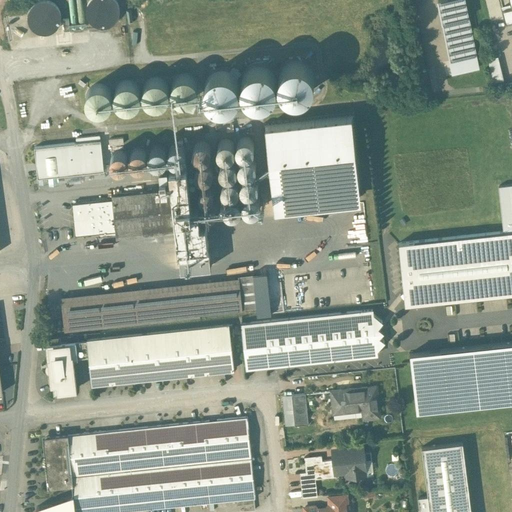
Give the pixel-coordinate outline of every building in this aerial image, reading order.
[(51,1),(47,0),(41,0),(40,0),(37,2),(34,4),(31,6),(29,9),(28,13),(28,16),(28,20),(29,23),(31,26),(34,29),(37,31),(40,32),(43,33),(47,33),(51,32),(54,30),(56,28),(59,25),(60,22),(61,18),(61,15),(60,11),(59,8),(56,5),(54,3),(51,1)] [(89,0),(90,0),(88,3),(87,7),(86,10),(87,14),(88,17),(90,20),(92,23),(95,25),(98,26),(102,27),(106,27),(109,26),(112,24),(115,22),(117,19),(119,16),(119,12),(119,8),(119,5),(117,2),(115,0),(89,0)] [(465,0),(438,0),(450,61),(476,56),(465,0)] [(511,20),(511,0),(510,0),(511,2),(502,4),(506,22),(511,20)] [(500,56),(491,57),(493,80),(503,79),(500,56)] [(300,62),(296,61),(293,62),(289,63),(286,65),(284,67),(281,70),(280,73),(279,76),(279,80),(279,83),(281,87),(283,90),(285,92),(288,94),(291,96),(295,96),(298,96),(302,95),(305,94),(308,92),(310,89),(312,86),(313,83),(314,80),(314,76),(313,73),(311,70),(309,67),(306,64),(303,63),(300,62)] [(263,66),(259,65),(256,66),(252,67),(249,69),(246,71),(244,74),(243,77),(242,80),(242,84),(242,87),(244,91),(246,94),(248,96),(251,98),(254,99),(258,100),(261,100),(265,99),(268,98),(271,96),(273,93),(275,90),(276,87),(277,84),(277,80),(276,77),(274,73),(272,71),(269,68),(266,67),(263,66)] [(225,70),(222,69),(218,70),(215,71),(212,72),(209,75),(207,78),(206,81),(205,84),(205,88),(205,91),(206,95),(208,98),(211,100),(214,102),(217,103),(220,104),(224,104),(227,103),(231,102),(234,100),(236,97),(238,94),(239,91),(240,87),(239,84),(238,81),(237,77),(235,75),(232,72),(229,71),(225,70)] [(197,92),(198,87),(197,82),(194,78),(189,75),(184,74),(179,75),(175,78),(172,82),(171,87),(172,92),(175,97),(180,100),(185,100),(190,99),(194,96),(197,92)] [(169,95),(170,90),(168,85),(165,81),(161,78),(156,77),(151,78),(146,81),(144,86),(143,91),(144,96),(147,100),(151,103),(156,104),(161,103),(166,100),(169,95)] [(140,99),(141,94),(140,88),(137,84),(133,81),(128,80),(122,81),(118,84),(115,89),(114,94),(115,99),(118,104),(123,106),(128,107),(133,106),(138,103),(140,99)] [(112,102),(113,96),(112,91),(109,87),(104,84),(99,83),(94,84),(89,87),(87,92),(86,97),(87,102),(90,106),(94,109),(99,110),(105,109),(109,106),(112,102)] [(352,116),(266,125),(276,211),(361,202),(352,116)] [(254,149),(254,145),(253,142),(251,139),(249,137),(245,137),(242,137),(239,139),(237,142),(236,146),(237,149),(239,152),(242,154),(245,155),(249,154),(252,152),(254,149)] [(235,151),(235,148),(234,144),(232,141),(229,139),(226,139),(223,140),(220,142),(218,144),(217,148),(218,151),(220,154),(223,156),(226,157),(230,156),(233,154),(235,151)] [(101,140),(34,147),(38,178),(48,177),(49,183),(59,182),(58,175),(104,170),(103,164),(102,154),(101,140)] [(210,154),(211,150),(210,147),(208,144),(205,142),(202,141),(198,142),(195,144),(193,147),(193,150),(194,154),(196,157),(199,159),(202,159),(205,158),(208,157),(210,154)] [(186,156),(186,153),(186,149),(184,147),(181,145),(177,144),(174,145),(171,147),(169,150),(168,153),(169,157),(171,159),(174,161),(177,162),(181,161),(184,159),(186,156)] [(166,158),(167,155),(166,152),(164,149),(161,147),(158,146),(154,147),(152,149),(150,152),(149,155),(150,159),(152,162),(155,163),(158,164),(162,163),(164,161),(166,158)] [(147,160),(148,157),(147,154),(145,151),(142,149),(138,148),(135,149),(132,151),(130,154),(130,157),(130,161),(132,164),(135,165),(139,166),(142,165),(145,163),(147,160)] [(128,163),(128,159),(128,156),(126,153),(123,151),(119,150),(116,151),(113,153),(111,156),(110,159),(111,163),(113,166),(116,168),(119,168),(123,167),(126,165),(128,163)] [(256,168),(256,164),(256,161),(254,158),(251,156),(247,156),(244,156),(241,158),(239,161),(238,165),(239,168),(241,171),(244,173),(247,174),(251,173),(254,171),(256,168)] [(237,170),(237,167),(236,163),(235,160),(232,158),(228,158),(225,159),(222,161),(220,163),(219,167),(220,170),(222,173),(225,175),(228,176),(232,175),(235,173),(237,170)] [(212,173),(213,170),(212,166),(210,164),(207,162),(204,161),(200,162),(198,164),(196,167),(195,170),(196,174),(198,176),(201,178),(204,179),(208,178),(210,176),(212,173)] [(187,163),(170,165),(172,188),(189,186),(187,163)] [(169,165),(161,165),(163,188),(169,187),(167,172),(169,172),(169,165)] [(258,187),(258,183),(258,180),(256,177),(253,175),(249,175),(246,175),(243,177),(241,180),(241,184),(241,187),(243,190),(246,192),(250,192),(253,192),(256,190),(258,187)] [(239,189),(239,186),(239,182),(237,179),(234,177),(230,177),(227,178),(224,180),(222,182),(222,186),(222,189),(224,192),(227,194),(231,195),(234,194),(237,192),(239,189)] [(511,184),(499,186),(503,231),(415,241),(421,302),(511,292),(511,184)] [(213,195),(214,192),(213,190),(211,187),(209,186),(206,185),(204,186),(201,188),(200,190),(199,193),(200,195),(201,198),(204,199),(207,200),(209,199),(212,197),(213,195)] [(189,186),(172,188),(177,231),(179,244),(199,242),(197,221),(193,221),(192,206),(189,186)] [(172,188),(112,194),(113,199),(116,230),(116,234),(117,237),(177,231),(172,188)] [(260,206),(260,202),(260,199),(258,196),(255,194),(251,194),(248,194),(245,196),(243,199),(243,203),(243,206),(245,209),(248,211),(252,211),(255,211),(258,209),(260,206)] [(241,208),(241,205),(241,201),(239,198),(236,196),(232,196),(229,197),(226,199),(224,202),(224,205),(224,208),(226,211),(229,213),(233,214),(236,213),(239,211),(241,208)] [(113,199),(73,203),(76,234),(98,232),(116,230),(113,199)] [(215,212),(215,209),(215,206),(213,204),(211,203),(208,202),(205,203),(203,204),(202,207),(201,209),(202,212),(203,214),(206,216),(208,216),(211,216),(213,214),(215,212)] [(199,205),(192,206),(193,221),(197,221),(197,220),(200,220),(199,205)] [(179,244),(178,244),(180,256),(210,253),(207,230),(206,219),(200,220),(197,220),(197,221),(199,242),(179,244)] [(415,241),(399,242),(404,290),(401,293),(404,296),(405,304),(421,302),(415,241)] [(210,253),(180,256),(181,269),(211,266),(210,253)] [(252,274),(239,276),(239,280),(242,309),(255,308),(252,274)] [(239,280),(197,285),(200,313),(242,309),(239,280)] [(197,285),(161,288),(161,289),(164,319),(200,315),(200,313),(197,285)] [(161,289),(61,300),(65,330),(164,319),(161,289)] [(377,327),(382,320),(373,314),(373,309),(361,310),(366,355),(377,354),(377,349),(384,340),(378,335),(377,335),(376,327),(377,327)] [(361,310),(241,323),(246,368),(366,355),(361,310)] [(229,324),(87,339),(87,340),(89,356),(92,384),(234,368),(229,324)] [(61,342),(49,344),(51,360),(73,357),(89,356),(87,340),(61,342)] [(511,341),(410,353),(417,412),(511,402),(511,341)] [(73,357),(51,360),(54,391),(76,389),(73,357)] [(376,385),(331,390),(333,412),(334,412),(334,411),(354,409),(355,409),(355,406),(366,405),(367,417),(379,416),(376,385)] [(305,393),(292,394),(295,424),(308,423),(305,393)] [(247,416),(68,435),(72,475),(251,456),(247,416)] [(68,435),(45,437),(50,486),(73,483),(72,475),(68,435)] [(471,511),(463,441),(422,446),(428,495),(418,497),(420,511),(471,511)] [(349,450),(332,451),(333,459),(334,473),(335,473),(344,472),(344,469),(353,468),(354,474),(365,473),(363,448),(355,449),(354,448),(354,447),(353,446),(351,446),(350,447),(349,447),(349,448),(349,450)] [(321,455),(304,456),(306,471),(300,472),(303,497),(317,495),(315,478),(336,476),(335,473),(334,473),(333,459),(322,460),(321,455)] [(251,456),(72,475),(73,483),(74,495),(75,511),(109,511),(255,497),(251,456)] [(378,494),(376,488),(361,492),(362,497),(378,494)] [(347,494),(328,496),(329,504),(331,506),(329,509),(326,506),(317,507),(317,506),(315,505),(305,506),(304,508),(304,511),(346,511),(345,502),(348,502),(347,494)] [(73,495),(36,507),(36,511),(75,511),(74,495),(73,495)]
